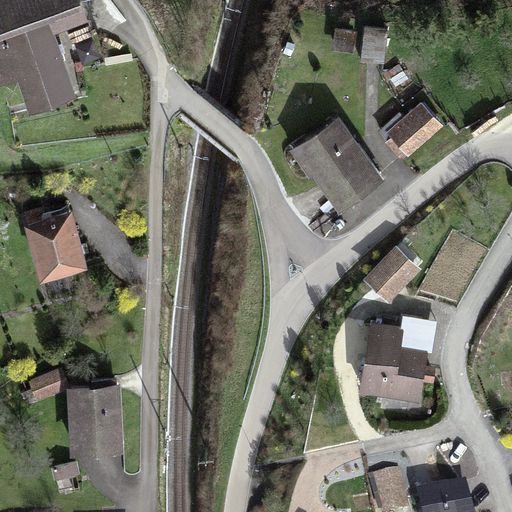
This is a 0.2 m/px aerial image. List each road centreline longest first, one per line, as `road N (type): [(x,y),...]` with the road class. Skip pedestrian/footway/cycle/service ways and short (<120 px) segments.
road 1 (residential): [(147,511),(158,123),(170,84)]
road 2 (residential): [(511,230),(458,349),(506,511)]
road 3 (residential): [(511,149),(484,144),(343,261)]
road 4 (residential): [(282,327),(236,511)]
road 5 (residential): [(170,84),(241,150),(276,222)]
